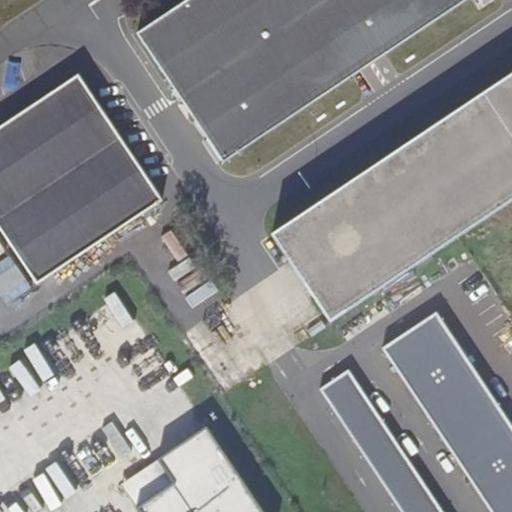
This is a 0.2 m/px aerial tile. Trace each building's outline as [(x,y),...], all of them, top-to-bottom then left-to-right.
[(224,162),(356,74),(466,0),(189,0),(138,35),(224,162)] [(511,202),(511,74),(272,237),(331,325),(511,202)] [(79,76),(0,128),(0,227),(38,284),(162,202),(79,76)] [(511,511),(511,425),(437,313),(385,347),(493,511),(511,511)] [(446,511),(351,368),(321,388),(403,511),(446,511)] [(263,511),(207,428),(158,461),(173,484),(136,509),(138,511),(263,511)] [(136,509),(173,484),(158,461),(120,485),(136,509)]
